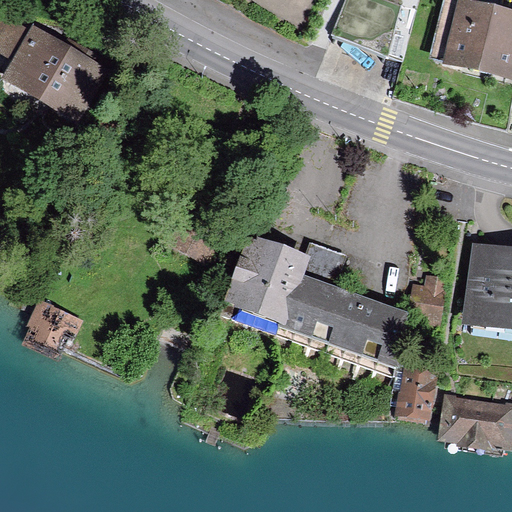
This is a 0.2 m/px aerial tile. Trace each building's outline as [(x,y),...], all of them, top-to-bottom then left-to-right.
[(417,0),(344,0),(331,39),(396,61),(418,0),(417,0)] [(511,0),(484,0),(482,7),(509,13),(511,0)] [(511,23),(463,11),(450,61),(511,76),(511,23)] [(109,80),(31,29),(0,76),(0,81),(76,130),(109,80)] [(228,208),(204,195),(178,246),(201,258),(228,208)] [(340,267),(253,238),(244,265),(240,266),(222,316),(395,379),(403,318),(331,293),(340,267)] [(511,255),(473,249),(460,328),(511,336),(511,255)] [(426,294),(417,293),(413,317),(439,322),(446,283),(428,280),(426,294)] [(52,308),(40,303),(28,328),(31,330),(26,342),(60,358),(69,341),(72,342),(79,326),(50,313),(52,308)] [(436,380),(406,375),(400,415),(425,419),(427,406),(432,407),(436,380)] [(463,439),(468,405),(449,403),(445,436),(447,437),(463,439)] [(491,406),(468,403),(468,405),(463,439),(487,442),(491,409),(491,406)] [(510,412),(491,409),(487,442),(502,444),(505,444),(510,412)]
